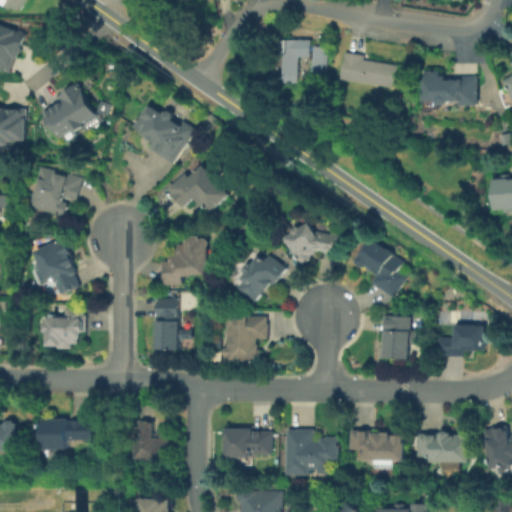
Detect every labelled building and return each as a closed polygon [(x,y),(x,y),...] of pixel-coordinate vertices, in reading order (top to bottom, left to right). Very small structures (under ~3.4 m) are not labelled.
[(27,0),(20,12),(0,0),(27,0)] [(0,67),(0,22),(27,33),(13,72),(0,67)] [(304,86),(286,86),(286,41),(314,41),(314,63),(304,63),(304,86)] [(327,46),(313,45),(311,71),(326,71),(327,46)] [(348,57),(402,66),(398,90),(344,81),(348,57)] [(511,58),(509,60),(511,66),(511,74),(503,78),(511,99),(511,58)] [(445,73),(445,78),(481,80),(479,108),(435,106),(435,110),(427,110),(428,73),(445,73)] [(45,113),(62,102),(59,96),(80,82),(100,114),(61,138),(45,113)] [(200,132),(178,164),(154,147),(159,141),(138,127),(153,105),(184,126),(186,123),(200,132)] [(1,151),(0,151),(0,107),(26,107),(26,143),(1,143),(1,151)] [(80,201),(83,188),(84,184),(82,184),(84,176),(44,166),(38,189),(36,188),(33,200),(37,201),(35,208),(68,216),(69,213),(71,214),(73,204),(71,203),(71,201),(67,200),(68,198),(80,201)] [(189,208),(173,190),(196,170),(200,175),(210,167),(236,198),(212,218),(198,200),(189,208)] [(511,178),(511,211),(498,213),(496,180),(511,178)] [(341,238),(336,255),(324,252),(303,266),(285,240),(312,221),(319,232),(341,238)] [(377,278),(358,265),(374,240),(409,264),(401,276),(408,281),(396,299),(373,284),(377,278)] [(171,263),(182,241),(211,241),(211,278),(188,278),(188,288),(167,288),(167,263),(171,263)] [(38,253),(66,243),(82,289),(62,296),(57,281),(49,284),(38,253)] [(259,302),(243,289),(251,278),(246,274),(259,257),(268,264),(273,258),(290,271),(277,288),(272,285),(259,302)] [(158,301),(183,301),(183,352),(158,352),(158,301)] [(79,347),(49,347),(49,318),(67,318),(67,309),(89,310),(89,336),(79,336),(79,347)] [(262,364),(230,364),(230,318),(270,318),(270,341),(262,341),(262,364)] [(386,360),(386,320),(412,320),(412,360),(386,360)] [(466,357),(441,357),(441,342),(458,342),(458,328),(488,328),(488,351),(466,351),(466,357)] [(71,420),(71,422),(96,422),(96,440),(71,439),(71,449),(46,449),(46,419),(71,420)] [(0,422),(20,422),(20,453),(0,453),(0,422)] [(141,460),(141,427),(170,427),(170,460),(141,460)] [(511,427),(511,430),(511,470),(494,473),(486,431),(511,427)] [(255,430),(255,433),(274,433),(274,455),(255,455),(255,459),(227,459),(227,430),(255,430)] [(322,432),(322,440),(324,440),(324,438),(340,438),(340,464),(329,463),(329,476),(290,476),(290,432),(322,432)] [(405,452),(405,461),(367,460),(367,451),(355,451),(355,433),(405,433),(405,452)] [(430,464),(430,455),(423,455),(423,434),(473,434),(473,468),(460,468),(460,476),(442,476),(442,464),(430,464)] [(240,511),(242,511),(242,502),(239,500),(239,494),(243,490),(284,490),(284,511),(240,511)] [(145,511),(145,498),(174,498),(174,508),(175,508),(175,511),(145,511)] [(329,511),(330,511),(331,511),(335,511),(346,498),(363,511),(329,511)] [(511,511),(496,511),(496,501),(511,501),(511,511)] [(427,511),(427,504),(393,503),(393,508),(378,508),(377,511),(427,511)]
